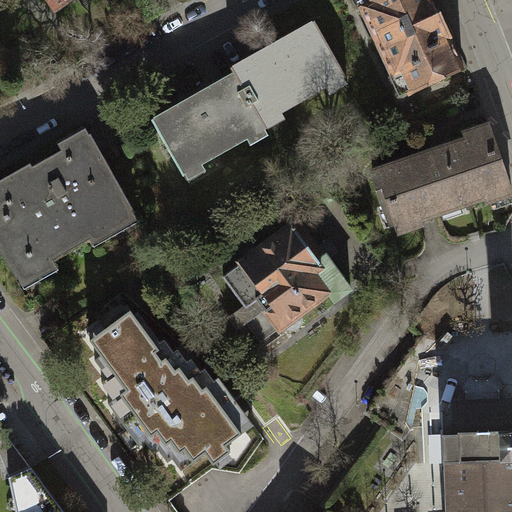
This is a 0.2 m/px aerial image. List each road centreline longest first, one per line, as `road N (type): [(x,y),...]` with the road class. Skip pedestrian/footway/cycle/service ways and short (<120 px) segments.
road 1 (residential): [(263,511),(417,293),(456,260),(511,239)]
road 2 (residential): [(0,134),(241,0)]
road 3 (residential): [(0,337),(128,511)]
